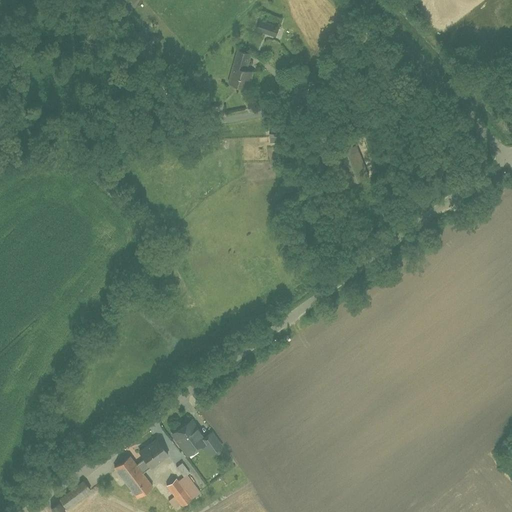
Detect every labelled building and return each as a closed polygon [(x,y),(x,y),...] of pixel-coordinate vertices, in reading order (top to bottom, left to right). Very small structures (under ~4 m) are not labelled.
[(279,26),(261,21),(258,30),(276,35),(279,26)] [(233,64),(250,68),(254,54),(237,50),(233,64)] [(250,68),(233,64),(229,83),(248,87),(253,68),(250,68)] [(356,145),(338,152),(350,183),(368,176),(356,145)] [(201,442),(187,421),(172,431),(190,459),(204,450),(210,458),(220,451),(210,436),(201,442)] [(161,439),(142,450),(153,469),(172,457),(161,439)] [(157,486),(135,456),(118,468),(140,498),(157,486)] [(171,466),(160,474),(185,508),(204,494),(191,475),(194,472),(186,461),(179,466),(187,476),(182,480),(171,466)] [(85,481),(62,497),(69,507),(92,490),(85,481)]
